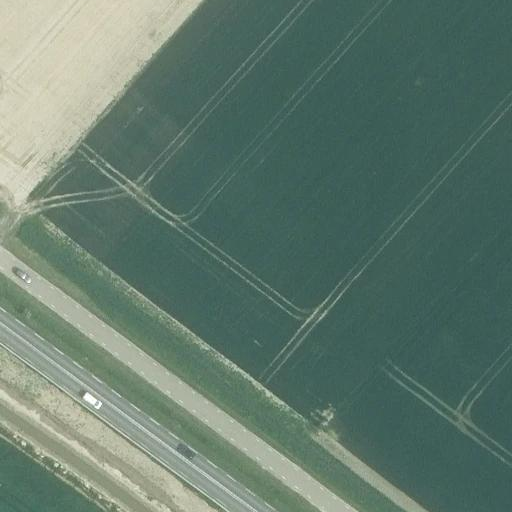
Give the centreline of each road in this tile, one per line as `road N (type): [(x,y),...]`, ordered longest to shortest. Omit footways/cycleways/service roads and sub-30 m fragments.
road 1 (unclassified): [(340,511),(0,259)]
road 2 (primary): [(250,511),(33,355)]
